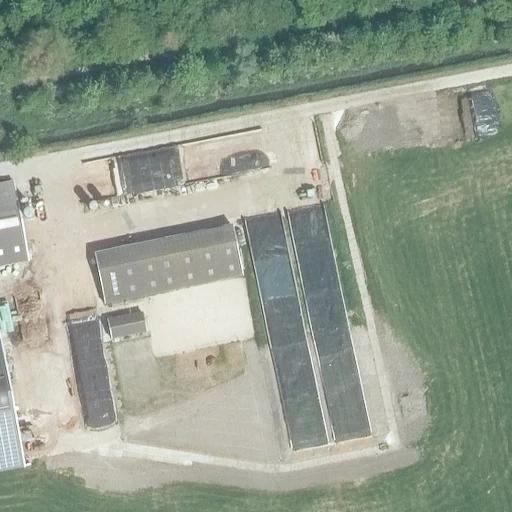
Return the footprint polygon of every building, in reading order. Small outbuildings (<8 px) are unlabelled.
[(0,186),(0,266),(26,261),(11,184),(0,186)] [(240,277),(231,230),(93,258),(102,305),(240,277)] [(65,303),(86,408),(115,402),(94,298),(65,303)] [(140,313),(104,320),(108,341),(144,334),(140,313)] [(0,469),(21,465),(0,354),(0,469)]
